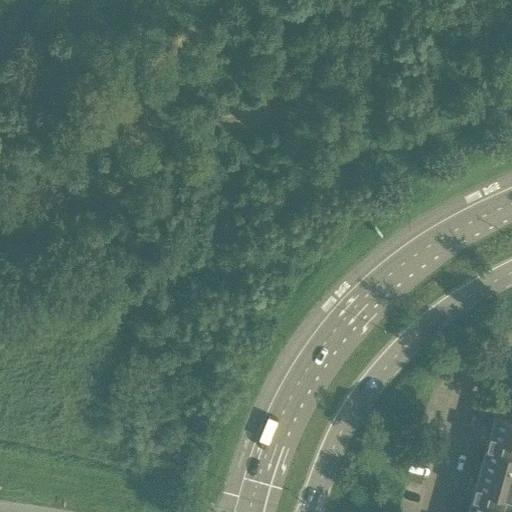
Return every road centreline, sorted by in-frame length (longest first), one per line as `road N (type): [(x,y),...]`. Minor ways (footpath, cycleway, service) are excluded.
road 1 (secondary): [(511,198),(392,260),(351,300),(286,392),(261,443),(244,511)]
road 2 (secondary): [(315,511),(343,434),(382,374),(429,329),(511,281)]
road 3 (residential): [(430,511),(467,380),(477,362),(511,343)]
